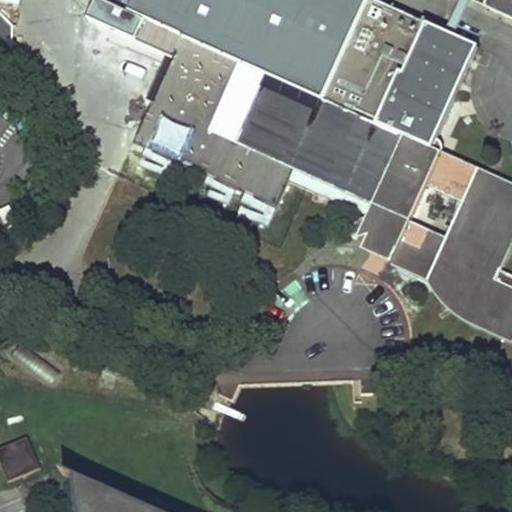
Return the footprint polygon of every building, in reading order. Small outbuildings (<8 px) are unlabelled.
[(325,103),(371,1),(369,0),(95,0),(186,41),(325,103)] [(371,1),(325,103),(444,155),(444,148),(440,141),(481,49),(371,1)] [(0,51),(12,53),(15,11),(0,9),(0,51)] [(325,103),(186,41),(175,66),(203,77),(185,119),(156,107),(139,145),(278,209),(289,183),(372,219),(359,224),(352,239),(361,243),(372,238),(400,252),(394,265),(430,282),(432,287),(449,309),(464,321),(511,341),(511,276),(502,273),(511,251),(511,186),(444,155),(325,103)] [(175,66),(156,107),(185,119),(203,77),(175,66)] [(28,438),(0,450),(0,458),(10,481),(42,469),(28,438)] [(159,511),(80,477),(83,511),(159,511)]
